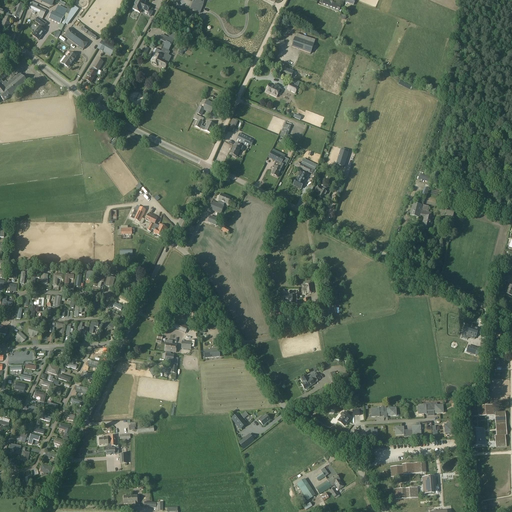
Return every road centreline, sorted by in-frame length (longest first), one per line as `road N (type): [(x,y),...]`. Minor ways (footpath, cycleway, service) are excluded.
road 1 (unclassified): [(511,315),(208,165)]
road 2 (unclassified): [(40,511),(171,242)]
road 3 (unclassified): [(335,448),(269,387),(190,258),(171,242)]
road 4 (unclassified): [(208,165),(120,122),(0,38)]
road 5 (track): [(390,257),(391,312),(242,343)]
road 6 (track): [(284,0),(208,165)]
road 7 (unknown): [(100,108),(161,0)]
